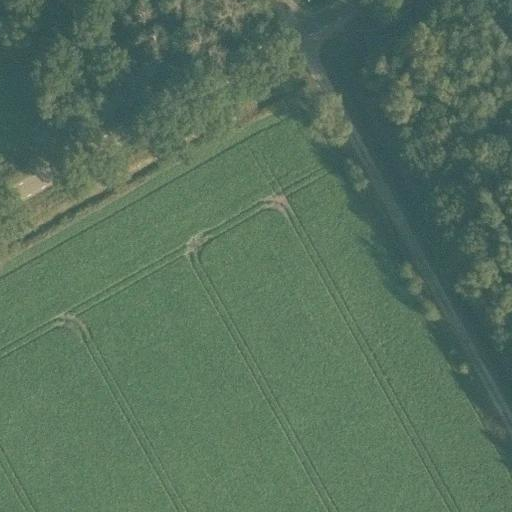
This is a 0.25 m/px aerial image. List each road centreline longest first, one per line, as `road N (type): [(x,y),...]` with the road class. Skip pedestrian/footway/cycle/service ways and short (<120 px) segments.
road 1 (track): [(295,43),(314,60),(511,431)]
road 2 (unclassified): [(295,43),(0,207)]
